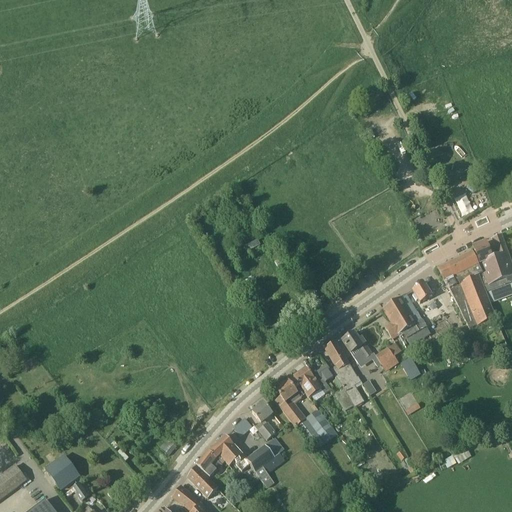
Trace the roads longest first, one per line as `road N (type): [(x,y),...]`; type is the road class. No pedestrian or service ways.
road 1 (track): [(397,0),(358,56),(280,124),(0,313)]
road 2 (unclassified): [(143,511),(250,391),(370,301),(464,244)]
road 3 (unclassified): [(464,244),(347,0)]
